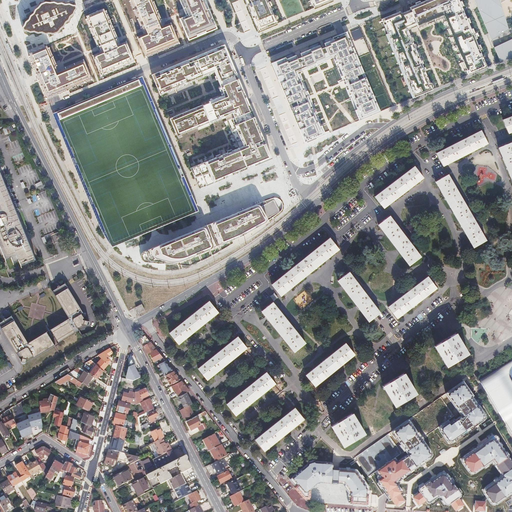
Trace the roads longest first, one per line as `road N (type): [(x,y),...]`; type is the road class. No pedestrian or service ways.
road 1 (secondary): [(0,78),(126,331)]
road 2 (residential): [(143,319),(297,511)]
road 3 (residential): [(51,123),(46,110),(220,39),(230,39),(246,59)]
road 4 (tertiary): [(314,204),(420,123),(511,83)]
road 5 (tertiary): [(143,319),(237,265),(314,204)]
road 6 (secondary): [(126,331),(219,511)]
road 7 (residential): [(0,405),(126,331)]
road 8 (residential): [(91,469),(126,331)]
road 9 (tertiary): [(511,66),(386,126)]
road 10 (residential): [(246,59),(358,7)]
